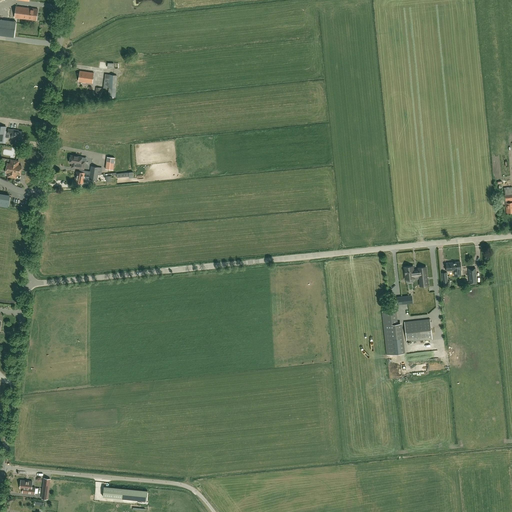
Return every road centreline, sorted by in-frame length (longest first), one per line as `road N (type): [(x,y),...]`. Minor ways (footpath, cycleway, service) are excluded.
road 1 (unclassified): [(29,284),(511,236)]
road 2 (unclassified): [(29,284),(66,0)]
road 3 (unclassified): [(3,467),(181,485),(213,511)]
road 4 (unclassified): [(3,467),(29,284)]
